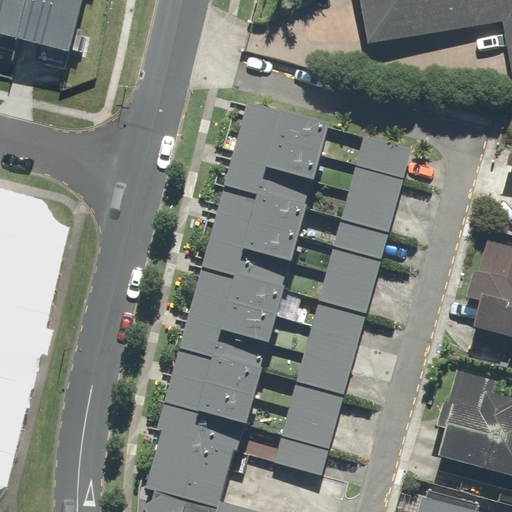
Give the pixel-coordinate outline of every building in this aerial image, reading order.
[(0,0),(0,51),(19,57),(21,47),(33,0),(0,0)] [(39,64),(66,71),(69,60),(74,62),(89,0),(33,0),(21,47),(42,52),(39,64)] [(511,0),(359,0),(368,47),(504,22),(511,65),(511,0)] [(322,479),(411,159),(251,115),(144,509),(145,511),(236,511),(220,507),(235,455),(322,479)] [(34,221),(0,212),(0,421),(44,245),(40,236),(33,227),(34,221)] [(511,254),(486,248),(480,275),(473,273),(467,301),(480,304),(470,343),(511,352),(511,254)] [(498,383),(457,373),(447,409),(442,407),(436,428),(447,431),(439,458),(442,458),(438,473),(511,492),(511,399),(495,395),(498,383)] [(468,511),(423,501),(419,511),(468,511)]
